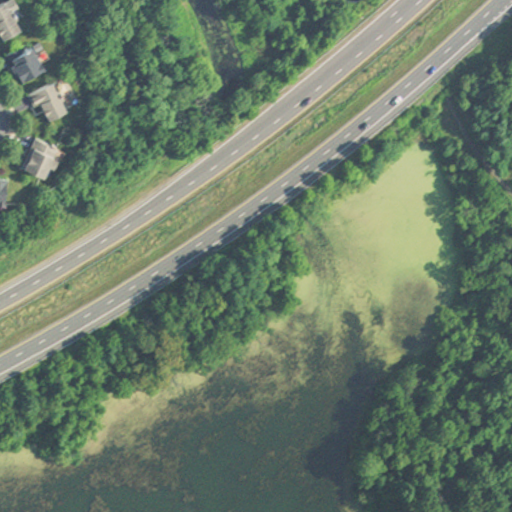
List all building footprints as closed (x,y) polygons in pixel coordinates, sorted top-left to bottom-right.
[(0,25),(3,24),(9,39),(30,31),(18,0),(0,7),(0,25)] [(14,53),(25,82),(54,70),(42,41),(14,53)] [(40,107),(50,103),(57,120),(76,111),(63,80),(34,93),(40,107)] [(68,148),(41,136),(28,167),(56,178),(68,148)] [(18,176),(0,173),(0,202),(14,204),(18,176)]
